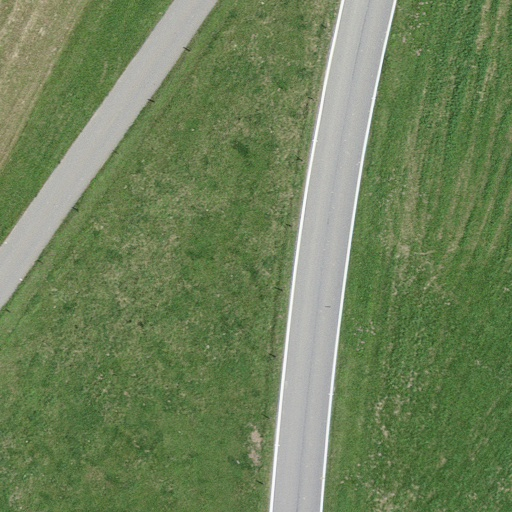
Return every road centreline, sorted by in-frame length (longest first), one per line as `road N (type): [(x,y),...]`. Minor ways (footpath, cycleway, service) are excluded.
road 1 (tertiary): [(374,0),(295,511)]
road 2 (unclassified): [(0,283),(189,0)]
